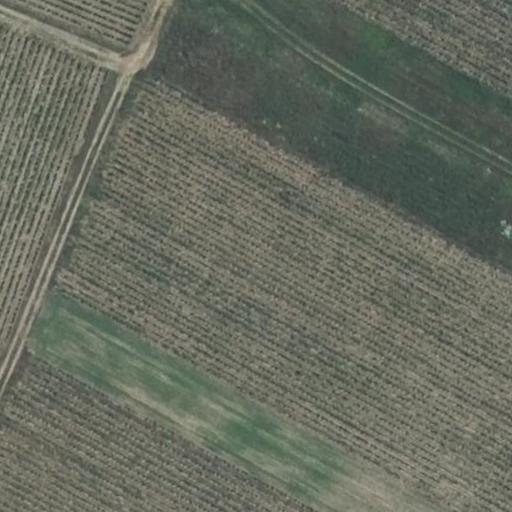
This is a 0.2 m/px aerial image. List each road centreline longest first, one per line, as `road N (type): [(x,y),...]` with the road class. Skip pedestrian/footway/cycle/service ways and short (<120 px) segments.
road 1 (track): [(0,376),(157,0)]
road 2 (track): [(130,60),(0,8)]
